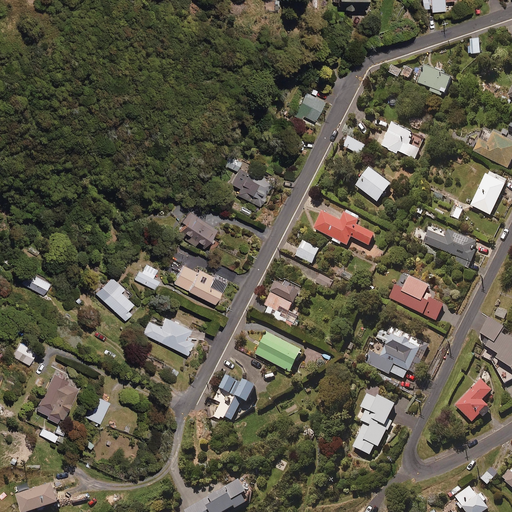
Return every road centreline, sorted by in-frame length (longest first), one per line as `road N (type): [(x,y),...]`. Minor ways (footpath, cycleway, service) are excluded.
road 1 (residential): [(182,415),(366,62),(511,12)]
road 2 (residential): [(511,427),(433,468),(415,467),(409,453),(511,233)]
